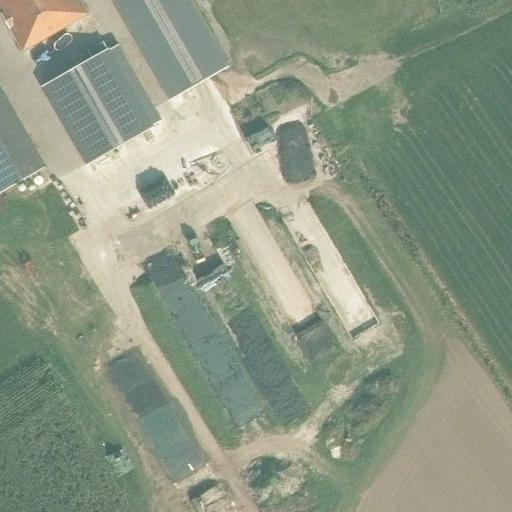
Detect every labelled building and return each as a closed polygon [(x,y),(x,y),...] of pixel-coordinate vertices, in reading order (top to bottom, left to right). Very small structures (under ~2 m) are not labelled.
[(88,14),(80,0),(0,0),(0,10),(24,52),(88,14)] [(112,0),(170,100),(229,67),(190,0),(112,0)] [(108,49),(103,41),(82,53),(87,61),(42,87),(86,165),(154,126),(110,48),(108,49)] [(0,190),(47,163),(0,81),(0,190)] [(269,153),(276,165),(310,146),(303,133),(269,153)] [(307,162),(319,184),(339,173),(327,151),(307,162)] [(55,213),(83,198),(69,172),(41,187),(55,213)] [(206,227),(173,241),(201,304),(234,290),(206,227)]
